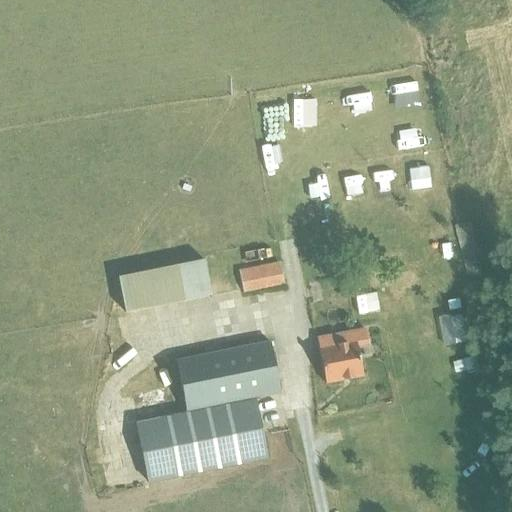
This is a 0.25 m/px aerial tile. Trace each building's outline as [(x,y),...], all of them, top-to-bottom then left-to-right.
[(383,162),(385,173),(400,171),(398,160),(383,162)] [(446,221),(426,228),(434,253),(455,246),(446,221)] [(451,260),(436,261),(436,277),(451,276),(451,260)] [(239,270),(243,294),(283,286),(278,262),(239,270)] [(114,278),(120,315),(180,304),(179,302),(198,298),(195,284),(177,288),(173,267),(114,278)] [(360,306),(370,306),(370,287),(359,287),(360,306)] [(448,342),(472,340),(469,310),(446,312),(448,342)] [(366,330),(317,340),(326,384),(363,377),(359,354),(369,352),(367,340),(368,340),(366,330)] [(177,362),(187,412),(187,414),(137,424),(148,483),(267,459),(254,398),(280,393),(270,343),(177,362)] [(411,360),(393,363),(397,387),(415,384),(411,360)] [(465,382),(485,381),(484,360),(465,361),(465,382)] [(503,409),(485,409),(485,428),(487,428),(487,442),(503,441),(503,409)] [(291,429),(274,430),(275,451),(292,450),(291,429)] [(355,505),(355,511),(373,511),(372,502),(355,505)]
